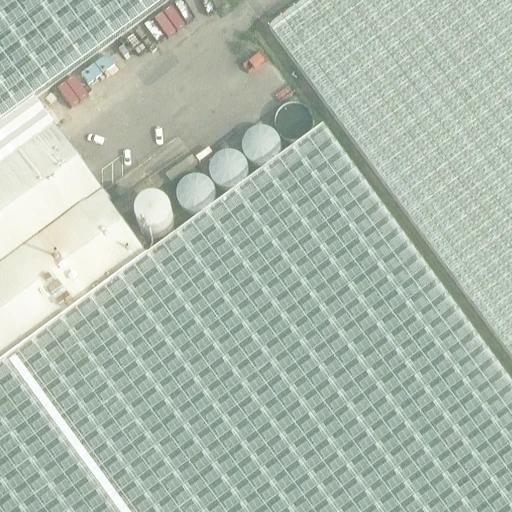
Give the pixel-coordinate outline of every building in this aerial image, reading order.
[(0,0),(0,165),(51,128),(34,105),(181,0),(0,0)] [(511,0),(311,0),(270,31),(511,361),(511,0)] [(244,60),(249,56),(244,50),(239,53),(244,60)] [(114,67),(106,57),(80,76),(87,86),(114,67)] [(0,165),(0,365),(147,258),(51,128),(0,165)] [(511,511),(511,392),(321,131),(312,138),(147,258),(0,365),(0,511),(511,511)] [(186,207),(215,208),(216,197),(228,197),(228,191),(210,190),(210,177),(192,177),(191,194),(186,194),(186,207)] [(169,211),(166,208),(164,206),(160,204),(157,203),(153,203),(150,203),(146,204),(143,206),(140,208),(138,211),(136,214),(135,218),(135,221),(135,225),(136,228),(138,232),(140,234),(143,237),(146,238),(150,239),(153,240),(157,240),(160,238),(164,237),(166,234),(169,232),(170,228),(171,225),(172,221),(172,218),(170,214),(169,211)]
